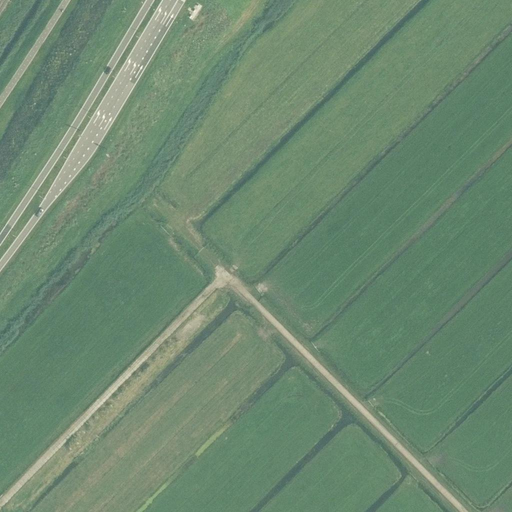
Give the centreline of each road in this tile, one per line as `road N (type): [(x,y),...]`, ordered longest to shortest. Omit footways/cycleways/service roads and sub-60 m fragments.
road 1 (tertiary): [(0,264),(110,110),(174,0)]
road 2 (tertiary): [(148,0),(0,236)]
